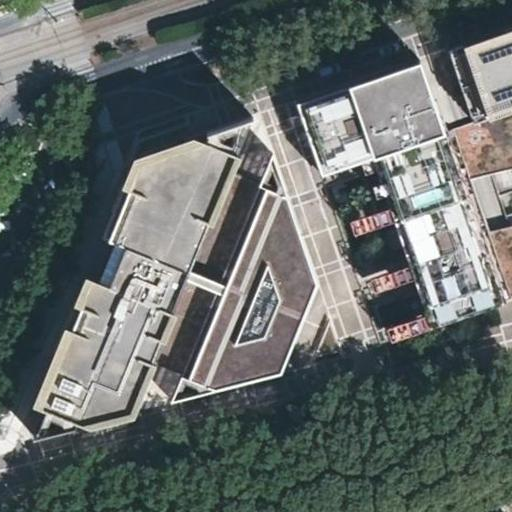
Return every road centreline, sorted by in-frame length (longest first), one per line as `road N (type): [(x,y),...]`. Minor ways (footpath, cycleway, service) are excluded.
road 1 (residential): [(265,76),(484,0)]
road 2 (secondary): [(130,60),(312,0)]
road 3 (residential): [(265,76),(318,230)]
road 4 (secondary): [(0,126),(29,96),(130,60)]
road 5 (residential): [(130,60),(142,76),(210,93),(265,76)]
road 6 (residential): [(511,481),(395,511)]
